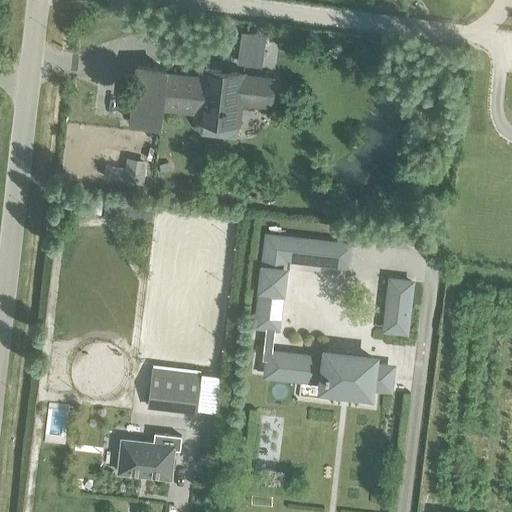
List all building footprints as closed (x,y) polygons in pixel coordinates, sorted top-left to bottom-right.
[(242,32),(238,64),(262,67),(265,35),(242,32)] [(137,66),(130,121),(159,125),(161,107),(197,111),(200,78),(165,74),(165,69),(137,66)] [(196,119),(195,126),(201,134),(235,138),(237,124),(224,122),(226,112),(228,112),(228,107),(226,107),(227,100),(239,101),(270,105),(273,79),(242,76),(242,74),(202,69),(200,78),(197,111),(196,119)] [(127,157),(123,180),(143,184),(147,161),(127,157)] [(87,199),(86,212),(100,214),(102,201),(87,199)] [(123,203),(121,217),(152,220),(153,206),(123,203)] [(262,268),(284,270),(286,259),(327,264),(329,243),(266,235),(262,268)] [(384,330),(405,332),(411,282),(390,279),(384,330)] [(256,326),(277,328),(281,291),(260,288),(256,326)] [(268,372),(324,379),(322,388),(368,393),(369,384),(383,386),(385,368),(371,366),(372,358),(327,352),(326,361),(270,354),(268,372)] [(148,403),(196,409),(201,373),(152,367),(148,403)] [(173,449),(180,450),(181,436),(154,433),(153,443),(122,439),(118,472),(170,478),(173,449)]
